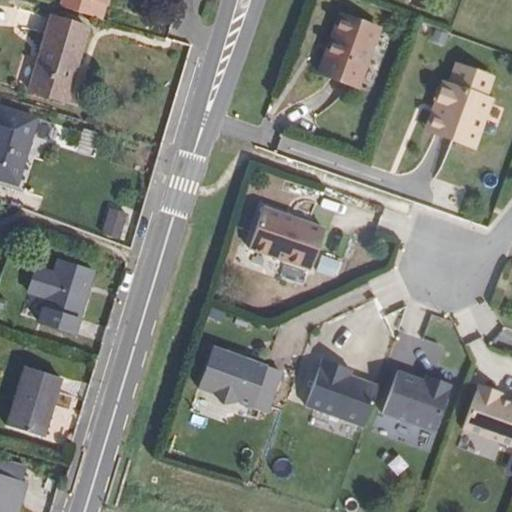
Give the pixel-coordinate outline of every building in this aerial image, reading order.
[(111,33),(120,0),(75,0),(70,20),(111,33)] [(364,88),(384,30),(346,16),(326,75),(364,88)] [(73,120),(95,43),(62,34),(41,111),(73,120)] [(479,149),(495,102),(489,99),(496,79),(460,65),(452,86),(446,84),(439,107),(444,109),(435,134),(479,149)] [(435,134),(444,109),(439,107),(430,132),(435,134)] [(0,195),(23,202),(42,133),(3,121),(0,129),(0,144),(3,145),(0,155),(0,195)] [(319,270),(333,229),(270,206),(257,247),(319,270)] [(87,345),(103,283),(69,274),(66,286),(46,281),(37,313),(44,314),(46,307),(58,310),(50,336),(87,345)] [(266,415),(281,375),(211,352),(198,391),(213,396),(221,408),(236,405),(266,415)] [(364,430),(379,390),(364,385),(355,385),(348,382),(351,372),(324,362),(307,408),(364,430)] [(49,410),(57,382),(19,373),(3,433),(40,443),(49,410)] [(429,451),(452,386),(436,380),(434,385),(424,382),(399,373),(378,433),(429,451)] [(434,385),(436,380),(426,376),(424,382),(434,385)] [(511,448),(511,407),(500,403),(502,399),(503,396),(480,388),(465,431),(511,448)] [(511,402),(502,399),(500,403),(511,407),(511,402)] [(15,511),(23,485),(0,478),(0,511),(15,511)]
